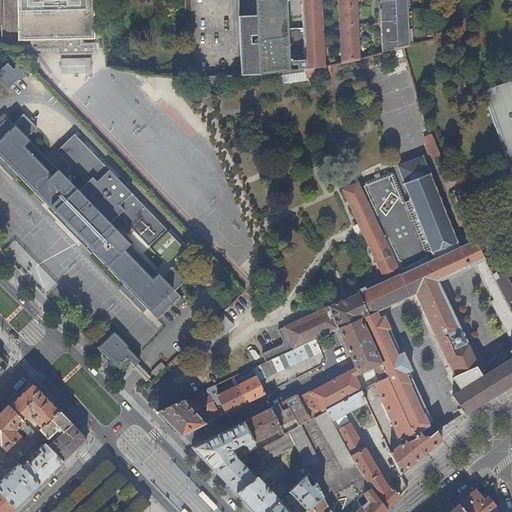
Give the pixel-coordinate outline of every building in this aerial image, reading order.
[(30,42),(30,52),(37,51),(34,0),(16,0),(17,42),(30,42)] [(56,51),(56,57),(95,55),(95,43),(82,43),(82,40),(94,39),(92,0),(34,0),(37,51),(56,51)] [(281,72),(305,69),(303,30),(288,30),(287,1),(289,1),(288,0),(255,0),(256,16),(239,17),(241,76),(257,75),(281,72)] [(305,69),(326,67),(322,0),(302,0),(304,30),(303,30),(305,69)] [(339,0),(344,63),(363,59),(359,0),(339,0)] [(380,0),(382,24),(385,24),(385,28),(383,28),(385,53),(409,46),(407,0),(380,0)] [(90,57),(60,57),(60,72),(91,72),(90,57)] [(13,70),(7,64),(0,70),(0,80),(8,89),(24,74),(17,67),(13,70)] [(331,77),(330,66),(326,67),(305,69),(281,72),(282,83),(308,80),(311,87),(316,86),(313,79),(331,77)] [(511,79),(481,87),(509,163),(511,173),(511,172),(511,79)] [(0,125),(0,158),(20,178),(33,165),(32,165),(36,161),(23,147),(29,141),(25,138),(36,128),(23,114),(12,124),(7,119),(0,125)] [(439,155),(430,134),(424,137),(433,158),(439,155)] [(56,151),(87,183),(92,178),(96,182),(108,171),(74,135),(56,151)] [(430,173),(422,156),(397,166),(403,183),(402,184),(403,186),(404,186),(409,197),(409,198),(408,199),(409,200),(410,200),(413,207),(413,208),(412,209),(413,211),(414,211),(417,218),(418,220),(417,220),(418,222),(419,222),(419,223),(421,228),(422,229),(421,230),(422,232),(423,232),(426,239),(426,240),(425,241),(426,243),(427,242),(427,244),(428,244),(430,249),(429,249),(430,250),(429,251),(430,253),(431,253),(432,253),(458,242),(458,240),(457,240),(456,239),(454,234),(454,233),(453,232),(454,232),(454,230),(453,230),(452,229),(450,223),(449,222),(450,221),(449,219),(449,220),(445,212),(445,211),(446,211),(445,209),(444,209),(444,208),(443,208),(441,202),(442,202),(441,201),(442,200),(441,198),(440,199),(439,198),(437,191),(437,190),(436,187),(435,188),(431,176),(432,175),(431,173),(430,173)] [(20,178),(93,253),(121,282),(133,270),(134,270),(137,274),(141,270),(151,280),(152,279),(124,250),(129,245),(109,223),(118,215),(123,211),(118,206),(131,194),(108,171),(96,182),(92,178),(87,183),(77,192),(72,185),(65,191),(51,176),(36,161),(32,165),(33,165),(20,178)] [(131,177),(134,174),(128,168),(125,171),(131,177)] [(57,171),(51,176),(65,191),(72,185),(57,171)] [(165,230),(131,194),(118,206),(123,211),(118,215),(148,247),(165,230)] [(385,281),(384,281),(385,281),(400,274),(392,257),(394,256),(395,255),(394,252),(393,251),(390,252),(379,227),(363,235),(385,281)] [(492,274),(501,268),(483,235),(474,240),(484,260),(487,265),(492,274)] [(360,319),(361,320),(376,313),(378,313),(377,312),(416,293),(417,294),(439,283),(439,282),(450,277),(451,279),(453,278),(452,276),(457,274),(458,275),(460,275),(459,273),(476,264),(484,260),(474,240),(459,247),(458,243),(459,242),(458,242),(432,253),(433,258),(400,274),(385,281),(384,281),(359,293),(358,291),(349,295),(350,297),(328,307),(338,329),(360,319)] [(487,265),(484,260),(476,264),(479,269),(487,265)] [(511,337),(511,312),(492,274),(487,265),(479,269),(495,300),(491,302),(510,339),(511,337)] [(133,270),(121,282),(157,319),(180,297),(174,292),(185,281),(170,267),(161,277),(157,274),(152,279),(151,280),(141,270),(137,274),(134,270),(133,270)] [(511,312),(511,286),(501,268),(492,274),(511,312)] [(439,283),(417,294),(455,377),(453,379),(461,391),(452,397),(455,400),(464,414),(503,390),(511,384),(511,337),(510,339),(511,341),(511,349),(509,351),(511,354),(511,359),(483,378),(480,372),(476,367),(478,366),(439,283)] [(209,327),(220,338),(243,316),(232,305),(209,327)] [(330,333),(338,329),(328,307),(284,328),(277,331),(283,343),(282,344),(262,354),(266,362),(315,339),(318,338),(324,335),(330,333)] [(361,320),(387,377),(413,435),(414,437),(429,427),(424,415),(418,403),(410,384),(411,384),(406,373),(403,374),(401,375),(396,364),(400,362),(378,313),(376,313),(361,320)] [(309,420),(326,410),(361,391),(354,375),(372,367),(378,381),(387,377),(361,320),(360,319),(338,329),(355,367),(347,371),(308,393),(298,398),(309,420)] [(188,347),(191,350),(200,359),(220,339),(220,338),(209,327),(188,347)] [(127,346),(114,332),(98,348),(118,368),(128,360),(134,366),(139,361),(126,347),(127,346)] [(335,345),(330,333),(324,335),(330,347),(335,345)] [(324,335),(318,338),(324,350),(329,348),(324,335)] [(259,382),(322,352),(315,339),(266,362),(252,368),(256,377),(259,382)] [(8,367),(2,360),(0,362),(0,366),(4,371),(8,367)] [(238,407),(247,403),(238,386),(234,377),(232,378),(236,387),(217,396),(225,414),(238,407)] [(264,394),(259,382),(256,377),(238,386),(247,403),(256,398),(264,394)] [(387,377),(378,381),(374,383),(400,441),(413,435),(387,377)] [(32,383),(8,406),(22,421),(30,414),(32,414),(34,415),(31,418),(41,429),(59,411),(50,402),(32,383)] [(372,489),(388,509),(400,495),(390,486),(388,487),(345,415),(366,403),(361,391),(326,410),(351,455),(359,469),(372,489)] [(288,431),(309,420),(298,398),(297,395),(285,401),(291,412),(277,420),(283,434),(288,431)] [(205,424),(183,400),(171,406),(157,412),(170,426),(181,436),(205,424)] [(212,421),(220,417),(213,402),(207,405),(206,408),(212,421)] [(0,444),(0,445),(12,456),(21,447),(35,434),(28,426),(23,431),(28,437),(23,441),(14,431),(23,422),(22,421),(8,406),(0,413),(0,444)] [(63,408),(59,411),(78,431),(82,428),(63,408)] [(364,493),(372,489),(359,469),(351,455),(326,410),(309,420),(288,431),(289,433),(295,445),(303,460),(310,472),(315,484),(322,497),(325,502),(328,506),(339,500),(358,496),(364,493)] [(78,431),(59,411),(41,429),(40,430),(45,436),(48,439),(58,429),(62,433),(48,447),(63,462),(73,452),(86,439),(78,431)] [(208,465),(215,471),(237,459),(232,450),(243,444),(243,445),(244,445),(248,446),(251,452),(254,450),(257,449),(254,443),(244,422),(223,432),(191,448),(208,465)] [(396,476),(400,473),(390,452),(377,425),(367,429),(373,440),(396,476)] [(401,474),(418,460),(426,454),(442,441),(434,429),(419,441),(417,439),(407,444),(405,441),(390,452),(400,473),(401,474)] [(41,439),(45,436),(40,430),(35,434),(41,439)] [(278,431),(254,443),(257,449),(258,451),(281,438),(278,431)] [(262,464),(295,445),(289,433),(281,438),(258,451),(257,449),(254,450),(262,464)] [(21,466),(39,485),(51,473),(63,462),(48,447),(45,444),(35,453),(37,456),(33,460),(31,458),(29,460),(31,462),(29,464),(27,461),(21,466)] [(21,447),(12,456),(15,460),(25,451),(21,447)] [(252,510),(253,511),(268,511),(280,501),(257,477),(255,478),(237,459),(215,471),(252,510)] [(49,511),(67,511),(68,511),(80,509),(84,506),(95,504),(104,496),(113,506),(129,503),(131,501),(138,500),(137,494),(105,460),(49,511)] [(292,490),(305,477),(310,472),(303,460),(282,480),(292,490)] [(0,492),(15,508),(28,495),(39,485),(21,466),(18,464),(0,480),(0,492)] [(289,492),(307,511),(322,497),(315,484),(310,486),(308,482),(309,481),(309,479),(307,480),(305,477),(292,490),(290,491),(289,492)] [(285,496),(289,492),(290,491),(284,484),(278,489),(285,496)] [(364,510),(365,511),(384,511),(388,509),(372,489),(364,493),(368,500),(362,506),(364,510)] [(217,507),(201,490),(198,494),(214,510),(217,507)] [(502,511),(500,503),(494,506),(488,498),(485,494),(481,497),(475,491),(467,498),(458,505),(464,511),(502,511)] [(0,511),(10,511),(15,508),(0,492),(0,511)] [(332,511),(331,511),(330,511),(324,511),(328,507),(328,506),(325,502),(322,497),(307,511),(306,511),(332,511)] [(291,511),(280,501),(268,511),(291,511)]
